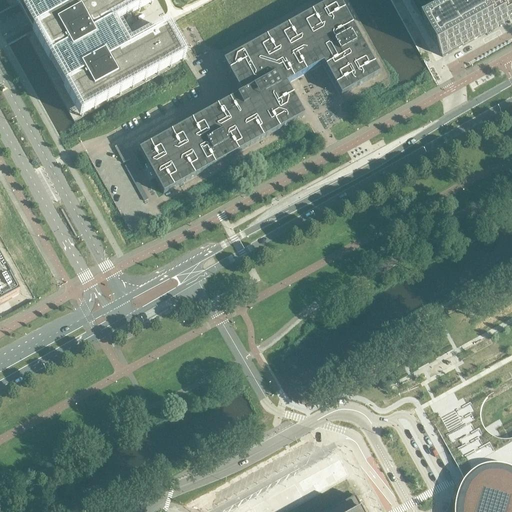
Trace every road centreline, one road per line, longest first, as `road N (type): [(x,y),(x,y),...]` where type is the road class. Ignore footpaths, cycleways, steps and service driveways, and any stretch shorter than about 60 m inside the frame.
road 1 (secondary): [(126,319),(511,101)]
road 2 (secondary): [(452,116),(122,300)]
road 3 (unclassified): [(122,300),(0,82)]
road 4 (unclassified): [(0,123),(89,284)]
road 5 (unclassified): [(156,496),(312,422)]
road 6 (secondary): [(0,387),(126,319)]
